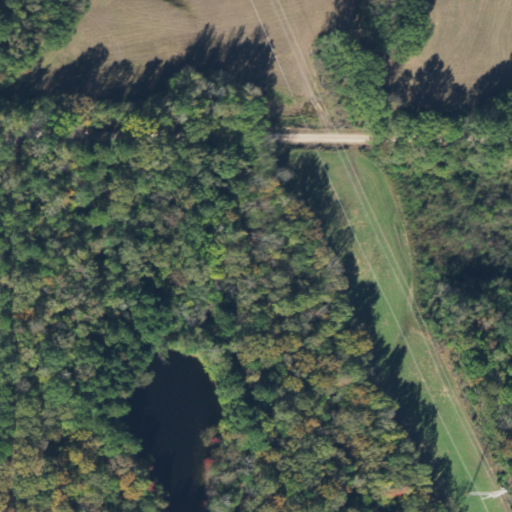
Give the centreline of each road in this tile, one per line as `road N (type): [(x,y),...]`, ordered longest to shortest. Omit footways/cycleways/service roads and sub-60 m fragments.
road 1 (residential): [(0,134),(357,144),(511,138)]
road 2 (residential): [(17,511),(19,134)]
